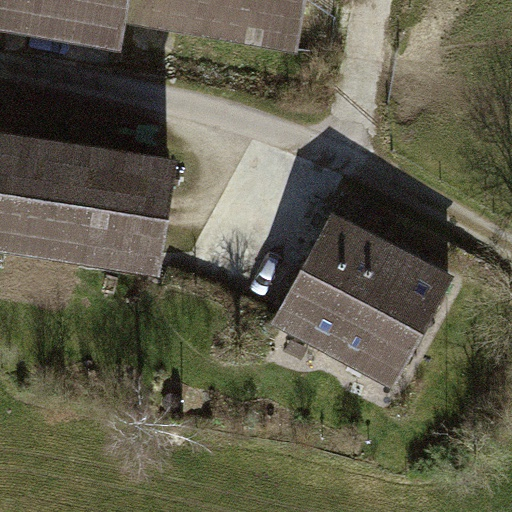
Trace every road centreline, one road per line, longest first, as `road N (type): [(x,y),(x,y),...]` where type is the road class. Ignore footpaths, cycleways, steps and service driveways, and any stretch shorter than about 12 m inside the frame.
road 1 (track): [(511,248),(389,177),(152,99),(0,67)]
road 2 (track): [(383,0),(346,163)]
